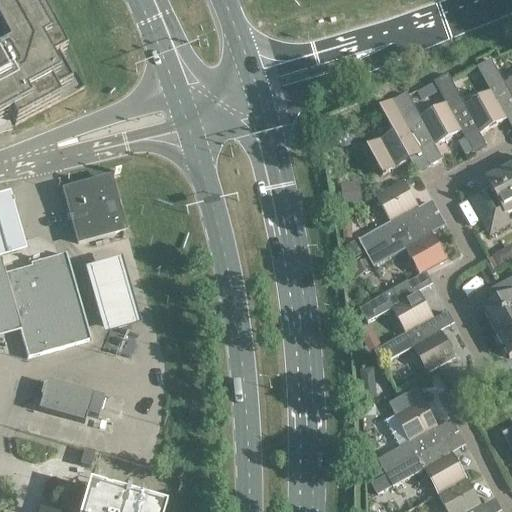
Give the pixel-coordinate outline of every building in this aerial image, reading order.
[(0,127),(2,127),(1,124),(8,120),(13,129),(40,114),(83,90),(36,4),(28,9),(22,0),(3,0),(0,2),(0,43),(6,54),(0,56),(0,127)] [(511,83),(505,87),(491,62),(477,70),(490,95),(491,95),(504,119),(505,118),(511,113),(511,83)] [(465,109),(448,77),(434,85),(446,107),(447,107),(461,134),(464,140),(478,133),(480,136),(507,122),(505,118),(504,119),(491,95),(490,95),(465,109)] [(407,96),(393,104),(420,152),(433,145),(434,148),(461,134),(447,107),(446,107),(420,121),(407,96)] [(420,152),(393,104),(379,111),(393,136),(367,150),(382,178),(409,163),(408,159),(420,152)] [(338,139),(337,142),(339,146),(342,148),(346,149),(349,148),(352,145),(352,141),(351,138),(347,135),(344,134),(340,136),(338,139)] [(465,141),(458,144),(465,157),(472,153),(467,143),(466,143),(465,141)] [(511,214),(511,182),(506,171),(486,183),(493,195),(486,199),(484,195),(470,203),(490,238),(510,227),(505,218),(511,214)] [(411,180),(405,184),(408,189),(414,186),(411,180)] [(77,245),(123,233),(108,181),(63,194),(77,245)] [(358,184),(340,187),(343,206),(361,204),(358,184)] [(403,184),(389,191),(376,199),(391,225),(359,243),(366,256),(417,228),(411,215),(418,211),(403,184)] [(16,196),(0,200),(0,258),(32,250),(16,196)] [(341,220),(333,221),(335,240),(342,240),(341,220)] [(425,241),(417,228),(366,256),(373,270),(405,252),(420,278),(447,264),(432,237),(425,241)] [(355,243),(345,249),(351,260),(361,254),(355,243)] [(500,254),(492,258),(498,268),(508,263),(505,255),(500,254)] [(90,343),(65,257),(57,259),(33,266),(35,274),(5,283),(0,267),(0,335),(18,330),(27,361),(90,343)] [(119,262),(83,272),(102,338),(103,353),(129,363),(138,328),(119,262)] [(363,262),(353,268),(358,277),(368,272),(363,262)] [(483,312),(496,337),(511,327),(511,279),(493,290),(500,303),(483,312)] [(408,284),(388,295),(360,311),(367,325),(392,311),(406,336),(430,324),(434,322),(419,295),(415,297),(408,284)] [(436,336),(430,324),(406,336),(374,354),(381,368),(413,350),(428,377),(455,361),(440,334),(436,336)] [(511,327),(496,337),(509,360),(511,358),(511,327)] [(375,339),(365,345),(370,354),(380,348),(375,339)] [(46,381),(37,412),(84,425),(92,394),(46,381)] [(369,386),(361,387),(363,400),(376,399),(375,391),(369,386)] [(437,431),(416,392),(389,406),(396,419),(385,425),(399,451),(378,462),(386,476),(440,445),(434,433),(437,431)] [(511,430),(502,437),(511,454),(511,430)] [(447,458),(440,445),(386,476),(393,489),(425,472),(439,498),(466,483),(451,456),(447,458)] [(93,455),(84,452),(79,467),(89,470),(93,455)] [(378,464),(367,470),(373,480),(384,475),(378,464)] [(386,478),(372,486),(378,497),(392,489),(386,478)] [(481,510),(466,483),(439,498),(447,511),(477,511),(481,510)] [(119,487),(116,497),(88,489),(80,511),(161,511),(163,510),(128,500),(130,491),(119,487)]
